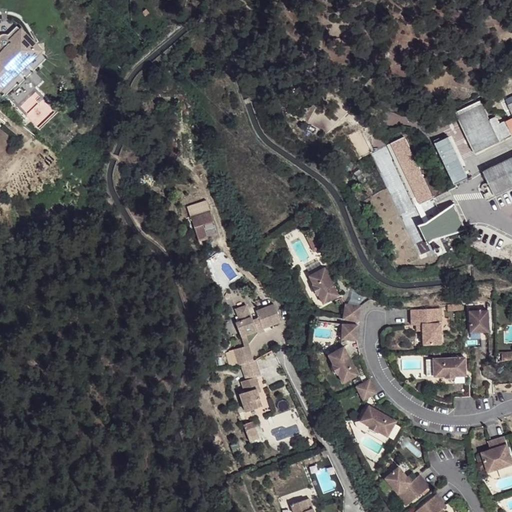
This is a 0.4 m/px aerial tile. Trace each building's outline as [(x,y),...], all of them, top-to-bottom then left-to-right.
[(16,22),(13,26),(23,36),(22,31),(20,26),(16,22)] [(23,36),(13,26),(8,31),(5,32),(1,34),(0,34),(0,87),(15,73),(12,71),(36,48),(23,36)] [(45,57),(36,48),(12,71),(15,73),(0,87),(0,91),(3,95),(20,79),(22,80),(45,57)] [(457,112),(477,152),(511,135),(511,132),(506,121),(500,124),(496,117),(490,120),(481,101),(457,112)] [(448,133),(434,140),(454,181),(468,175),(448,133)] [(390,143),(420,204),(421,204),(432,199),(403,137),(390,143)] [(511,156),(492,167),(484,170),(492,189),(494,194),(511,184),(511,156)] [(426,222),(428,221),(421,204),(420,204),(415,206),(423,222),(426,222)] [(467,230),(454,204),(449,207),(440,213),(428,221),(426,222),(423,222),(418,224),(427,243),(433,240),(439,238),(467,230)] [(210,211),(191,217),(198,241),(200,240),(203,239),(207,238),(202,224),(213,221),(210,211)] [(324,246),(317,231),(307,236),(314,251),(324,246)] [(446,252),(439,238),(433,240),(437,256),(446,252)] [(325,267),(309,274),(313,284),(312,284),(317,293),(318,293),(323,303),(338,295),(325,267)] [(345,304),(343,318),(358,321),(360,306),(345,304)] [(240,339),(245,337),(256,333),(253,327),(260,324),(262,330),(280,322),(272,305),(255,311),(258,318),(251,321),(249,317),(234,323),(240,339)] [(440,308),(411,309),(411,325),(422,324),(423,344),(440,343),(440,323),(441,323),(440,308)] [(488,310),(470,311),(471,332),(489,331),(488,310)] [(253,327),(256,333),(257,335),(263,333),(262,330),(260,324),(253,327)] [(358,325),(343,324),(342,338),(357,340),(358,325)] [(245,337),(240,339),(243,347),(232,351),(235,358),(250,353),(245,337)] [(343,346),(328,354),(333,364),(332,364),(336,373),(337,372),(343,382),(358,374),(343,346)] [(511,352),(502,352),(503,361),(511,360),(511,352)] [(250,353),(235,358),(237,366),(239,365),(244,381),(239,382),(243,392),(238,395),(244,413),(261,407),(257,394),(254,386),(258,385),(256,378),(260,376),(254,361),(253,361),(250,353)] [(434,375),(434,376),(445,376),(445,377),(455,377),(454,375),(465,375),(465,357),(433,359),(426,359),(426,376),(434,375)] [(369,379),(356,386),(363,399),(376,392),(369,379)] [(469,381),(454,382),(454,397),(470,396),(469,381)] [(488,383),(473,384),(474,399),(489,398),(488,383)] [(368,405),(360,420),(369,425),(368,426),(377,431),(377,430),(387,436),(396,421),(368,405)] [(253,421),(243,424),(250,442),(260,438),(253,421)] [(511,458),(505,436),(491,440),(494,448),(490,449),(481,452),(486,469),(494,466),(496,470),(511,464),(511,458)] [(398,467),(385,478),(397,493),(397,494),(406,505),(429,486),(419,474),(414,478),(411,482),(407,478),(398,467)] [(446,506),(436,494),(413,511),(438,511),(441,510),(446,506)] [(291,509),(291,511),(313,511),(312,509),(309,510),(305,500),(289,506),(291,509)]
